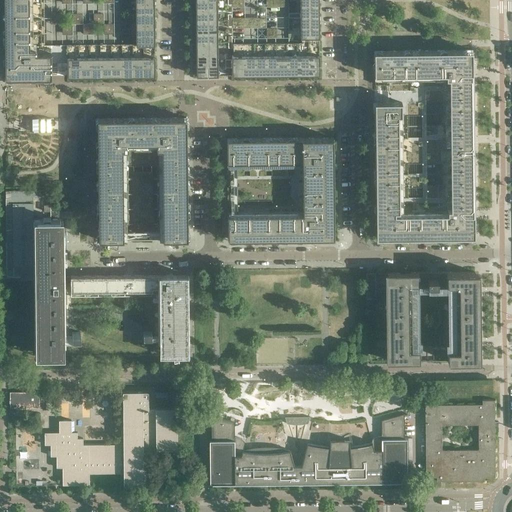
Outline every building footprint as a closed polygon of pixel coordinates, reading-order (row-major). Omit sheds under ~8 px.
[(28,0),(4,0),(4,15),(4,19),(4,29),(4,39),(5,48),(5,78),(36,77),(51,77),(51,76),(51,73),(51,71),(51,70),(51,47),(29,47),(28,0)] [(217,10),(217,0),(195,0),(195,1),(195,4),(195,10),(217,10)] [(154,7),(154,1),(135,1),(135,12),(154,12),(154,10),(154,7)] [(319,10),(319,4),(300,4),(300,12),(300,15),(319,14),(319,13),(319,10)] [(217,21),(217,10),(195,10),(196,16),(196,19),(196,21),(217,21)] [(154,18),(154,12),(135,12),(136,23),(154,22),(154,20),(154,18)] [(319,21),(319,14),(300,15),(300,17),(300,25),(319,25),(319,24),(319,21)] [(217,31),(217,21),(196,21),(196,23),(196,25),(196,32),(217,31)] [(155,29),(154,22),(136,23),(136,33),(155,33),(155,31),(155,29)] [(319,32),(319,25),(300,25),(300,37),(302,37),(302,36),(319,36),(319,34),(319,32)] [(218,42),(217,31),(196,32),(196,38),(196,40),(196,42),(218,42)] [(155,45),(155,42),(155,40),(155,33),(136,33),(136,53),(155,53),(155,51),(155,45)] [(319,51),(319,42),(319,39),(319,36),(302,36),(302,37),(302,51),(319,51)] [(218,53),(218,42),(196,42),(196,53),(218,53)] [(473,101),(472,50),(374,51),(374,69),(374,82),(374,84),(375,90),(379,90),(383,90),(383,101),(379,101),(375,101),(374,101),(374,125),(375,138),(375,150),(375,199),(375,209),(376,223),(376,237),(412,237),(449,236),(474,236),(474,211),(473,101)] [(218,64),(218,53),(196,53),(196,59),(196,62),(196,64),(218,64)] [(243,75),(243,55),(231,55),(231,60),(231,64),(231,68),(232,75),(234,75),(237,75),(243,75)] [(254,75),(254,55),(243,55),(243,75),(245,75),(248,75),(254,75)] [(265,75),(265,55),(254,55),(254,75),(256,75),(259,75),(265,75)] [(276,75),(275,55),(265,55),(265,75),(267,75),(269,75),(276,75)] [(286,75),(286,55),(275,55),(276,75),(278,75),(280,75),(286,75)] [(297,75),(297,55),(286,55),(286,75),(288,75),(291,75),(297,75)] [(308,74),(308,55),(297,55),(297,75),(299,74),(302,74),(308,74)] [(320,74),(319,55),(308,55),(308,74),(310,74),(313,74),(320,74)] [(122,76),(122,56),(111,57),(111,76),(113,76),(116,76),(122,76)] [(133,76),(132,56),(122,56),(122,76),(124,76),(126,76),(133,76)] [(143,76),(143,56),(132,56),(133,76),(135,76),(137,76),(143,76)] [(155,76),(155,56),(143,56),(143,76),(145,76),(148,76),(155,76)] [(79,77),(78,57),(67,57),(67,70),(67,72),(67,75),(67,77),(70,77),(72,77),(79,77)] [(89,77),(89,57),(78,57),(79,77),(81,77),(83,77),(89,77)] [(100,76),(100,57),(89,57),(89,77),(91,77),(94,77),(100,76)] [(111,76),(111,57),(100,57),(100,76),(102,76),(105,76),(111,76)] [(218,75),(218,64),(196,64),(196,66),(196,68),(196,76),(218,75)] [(110,240),(143,239),(154,239),(176,239),(175,148),(187,148),(186,133),(179,133),(179,123),(171,123),(171,117),(157,118),(112,118),(112,124),(105,124),(105,134),(97,134),(98,149),(109,149),(110,240)] [(51,118),(32,118),(32,119),(32,131),(32,132),(51,131),(51,118)] [(334,237),(333,164),(333,151),(333,137),(226,139),(227,165),(227,175),(227,197),(227,206),(227,238),(304,238),(317,238),(334,237)] [(33,219),(33,196),(50,196),(50,190),(6,190),(6,243),(34,242),(34,236),(39,236),(39,246),(45,246),(45,239),(51,239),(51,219),(33,219)] [(39,246),(39,236),(34,236),(34,242),(6,243),(7,270),(60,269),(60,219),(51,219),(51,239),(45,239),(45,246),(39,246)] [(61,352),(61,276),(60,269),(7,270),(7,277),(34,276),(35,353),(61,352)] [(189,351),(188,296),(188,269),(177,269),(177,275),(161,275),(162,287),(162,351),(189,351)] [(476,359),(475,272),(458,272),(458,271),(432,272),(432,283),(449,283),(450,349),(447,349),(447,360),(459,360),(459,359),(476,359)] [(432,283),(432,272),(409,272),(388,273),(388,283),(389,360),(410,360),(419,360),(419,349),(416,349),(416,283),(432,283)] [(146,291),(146,275),(131,276),(131,291),(146,291)] [(162,287),(161,275),(146,275),(146,291),(152,291),(152,287),(162,287)] [(86,291),(86,276),(70,276),(67,276),(67,282),(71,282),(71,291),(86,291)] [(101,291),(101,276),(86,276),(86,291),(101,291)] [(116,291),(116,276),(101,276),(101,291),(116,291)] [(131,291),(131,276),(116,276),(116,291),(131,291)] [(143,467),(143,449),(156,449),(177,449),(177,408),(156,408),(156,409),(148,409),(148,391),(123,391),(123,444),(83,444),(83,438),(77,438),(77,432),(71,432),(71,420),(59,420),(59,432),(45,432),(45,444),(50,444),(51,456),(56,456),(57,467),(65,467),(65,473),(62,473),(63,485),(89,484),(89,473),(124,472),(124,485),(149,484),(149,466),(143,467)] [(39,407),(39,392),(10,392),(10,400),(9,400),(9,402),(10,402),(10,407),(39,407)] [(437,477),(437,481),(484,480),(484,476),(495,476),(494,438),(494,400),(482,400),(482,404),(437,404),(437,400),(425,400),(426,477),(437,477)] [(407,481),(407,438),(404,438),(404,413),(381,420),(381,435),(375,437),(374,437),(373,437),(373,438),(372,439),(371,440),(371,441),(372,442),(366,444),(361,445),(355,446),(350,446),(349,439),(345,439),(339,439),(334,439),(330,440),(329,446),(325,446),(318,445),(311,444),(307,443),(301,465),(294,465),(290,450),(278,452),(278,449),(275,449),(270,448),(265,448),(262,448),(257,449),(254,449),(254,452),(243,450),(245,442),(244,441),(244,440),(243,439),(242,438),(241,438),(234,436),(234,421),(211,415),(211,440),(209,440),(210,483),(212,483),(212,484),(405,482),(405,481),(407,481)]
